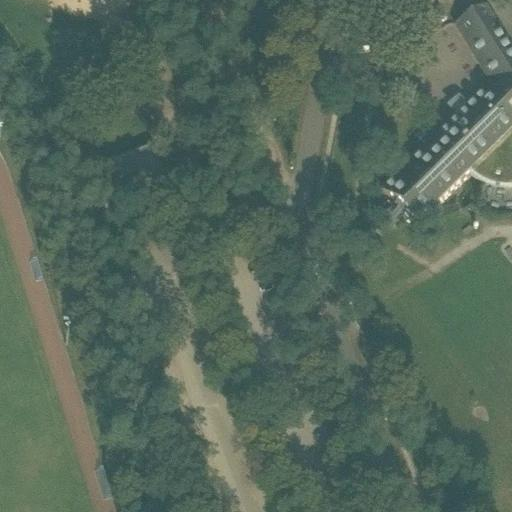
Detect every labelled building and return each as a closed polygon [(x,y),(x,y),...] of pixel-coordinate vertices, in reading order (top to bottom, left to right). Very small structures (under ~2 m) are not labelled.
[(456,16),(462,24),(480,13),(474,4),(456,16)] [(458,185),(469,174),(505,139),(511,131),(511,124),(505,117),(511,110),(511,53),(485,10),(480,13),(462,24),(455,29),(469,52),(477,47),(501,85),(492,94),(476,109),(452,133),(446,130),(444,128),(442,129),(444,130),(441,133),(438,136),(381,193),(397,210),(422,235),(441,216),(434,209),(458,185)] [(469,52),(488,84),(501,85),(477,47),(469,52)] [(492,94),(501,85),(488,84),(444,128),(446,130),(452,133),(476,109),(492,94)] [(511,139),(505,139),(469,174),(483,185),(496,189),(510,190),(511,189),(511,139)] [(151,150),(130,159),(142,188),(164,180),(151,150)] [(146,198),(142,188),(130,159),(99,171),(114,211),(146,198)]
